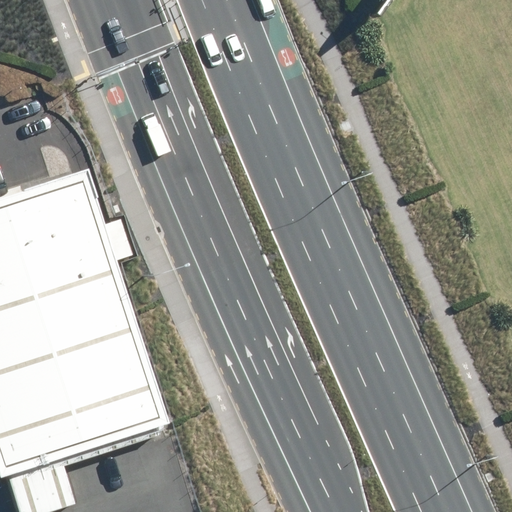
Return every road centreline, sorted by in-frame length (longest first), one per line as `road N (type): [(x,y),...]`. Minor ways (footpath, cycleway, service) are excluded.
road 1 (primary): [(230,0),(449,511)]
road 2 (primary): [(335,511),(116,0)]
